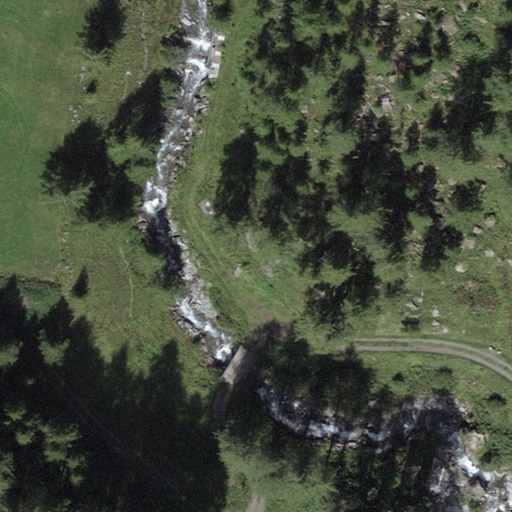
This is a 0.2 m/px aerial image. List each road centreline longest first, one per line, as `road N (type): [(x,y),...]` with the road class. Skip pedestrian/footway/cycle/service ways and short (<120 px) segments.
road 1 (track): [(276,511),(277,505),(230,479),(215,452),(256,368),(322,347),(418,344),(479,354),(511,372)]
road 2 (track): [(0,340),(182,511)]
